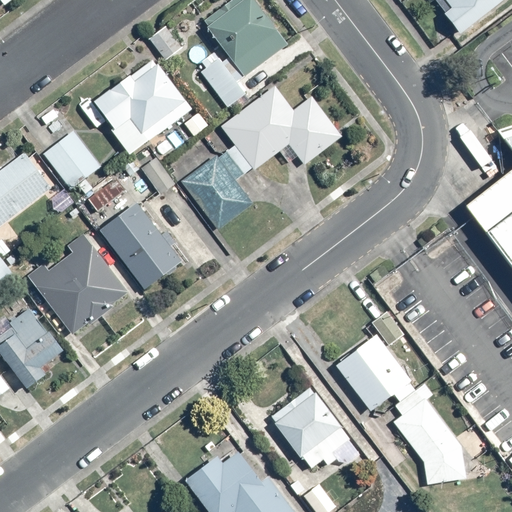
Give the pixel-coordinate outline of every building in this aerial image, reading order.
[(285,45),(249,0),(228,0),(198,24),(242,80),(285,45)] [(434,0),(456,31),(458,33),(499,0),(434,0)] [(244,94),(214,53),(196,66),(227,108),(244,94)] [(189,112),(152,58),(80,107),(95,129),(104,123),(126,155),(189,112)] [(292,111),(273,86),(220,127),(233,145),(225,151),(244,176),(278,150),(286,161),(294,154),(302,164),(339,136),(310,97),(292,111)] [(511,124),(497,130),(511,150),(511,168),(489,184),(463,205),(511,270),(511,124)] [(99,167),(75,128),(42,150),(66,188),(99,167)] [(244,176),(225,151),(214,159),(233,185),(244,176)] [(0,226),(48,189),(21,154),(0,170),(0,226)] [(249,205),(211,155),(178,180),(215,230),(249,205)] [(177,262),(132,201),(94,228),(139,290),(177,262)] [(71,335),(87,323),(90,326),(113,309),(110,305),(126,293),(82,236),(66,248),(70,253),(40,276),(45,283),(36,290),(71,335)] [(403,334),(384,310),(368,323),(387,346),(403,334)] [(0,337),(0,358),(22,389),(43,374),(39,368),(60,352),(33,314),(0,337)] [(457,444),(425,401),(432,396),(422,383),(413,390),(407,381),(372,334),(332,364),(367,411),(390,394),(396,402),(391,406),(398,415),(390,421),(421,462),(424,486),(461,481),(457,444)] [(0,393),(9,387),(0,374),(0,393)] [(204,454),(245,511),(322,511),(254,418),(204,454)]
